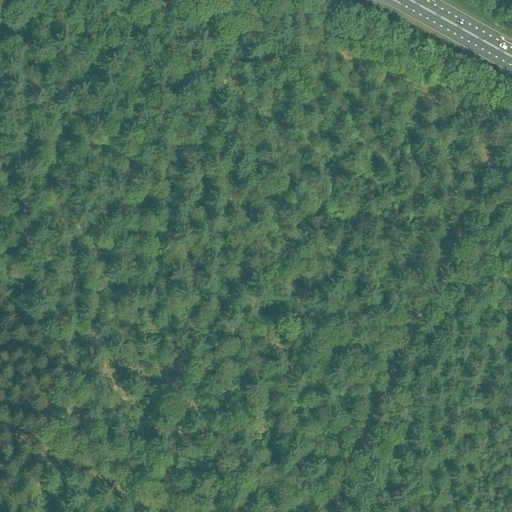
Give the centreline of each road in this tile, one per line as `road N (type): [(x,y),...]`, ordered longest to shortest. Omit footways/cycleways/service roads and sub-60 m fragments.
road 1 (track): [(511,197),(487,151),(451,249),(409,329),(190,256)]
road 2 (track): [(487,151),(458,108),(152,0)]
road 3 (track): [(190,256),(25,214),(0,200)]
road 4 (track): [(330,511),(409,329)]
road 5 (track): [(0,433),(156,511)]
road 6 (trunk): [(511,59),(407,0)]
